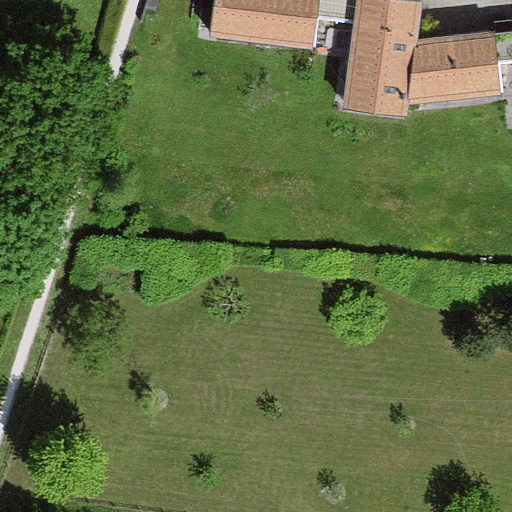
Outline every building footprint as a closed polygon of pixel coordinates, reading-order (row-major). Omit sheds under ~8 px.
[(321,0),(215,0),(211,31),(316,45),(320,16),(321,0)] [(360,0),(321,0),(320,16),(358,21),(360,0)] [(407,100),(415,37),(420,0),(360,0),(358,21),(347,105),(405,112),(407,100)] [(498,32),(497,30),(415,37),(407,100),(504,89),(501,62),(498,32)] [(511,30),(498,32),(501,62),(511,60),(511,30)]
